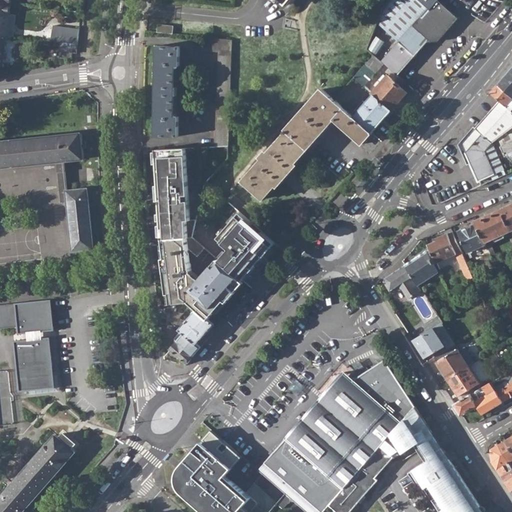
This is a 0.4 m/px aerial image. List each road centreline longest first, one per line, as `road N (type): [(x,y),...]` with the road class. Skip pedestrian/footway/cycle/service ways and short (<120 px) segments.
road 1 (residential): [(152,404),(132,281),(120,72)]
road 2 (primary): [(511,34),(377,196)]
road 3 (primary): [(316,249),(219,357),(175,393)]
road 4 (primary): [(190,408),(325,265)]
road 5 (residential): [(364,286),(467,442)]
road 6 (residential): [(0,87),(120,72)]
